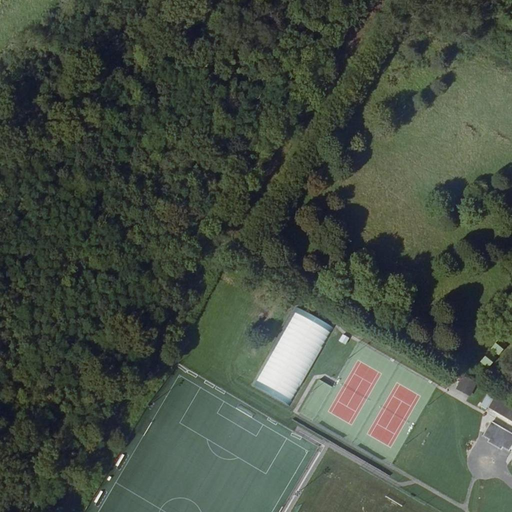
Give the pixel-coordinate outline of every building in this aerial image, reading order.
[(332,328),(294,307),(251,385),(289,407),(332,328)] [(483,360),(492,367),(504,350),(495,344),(483,360)] [(462,379),(457,388),(468,395),(474,385),(462,379)] [(312,420),(332,387),(319,380),(299,413),(312,420)] [(511,405),(493,395),(488,405),(487,407),(511,421),(511,405)] [(509,446),(511,441),(511,434),(490,421),(482,434),(489,438),(488,441),(500,448),(502,446),(508,449),(509,446)]
